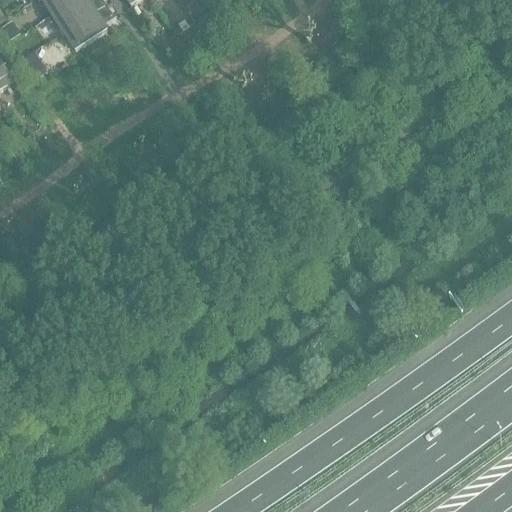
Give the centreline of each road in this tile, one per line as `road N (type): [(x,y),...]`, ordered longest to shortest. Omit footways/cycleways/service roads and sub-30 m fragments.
road 1 (motorway): [(511,318),(235,511)]
road 2 (motorway): [(511,398),(355,511)]
